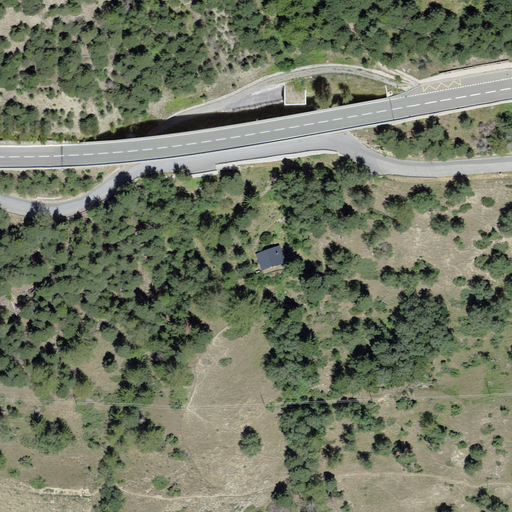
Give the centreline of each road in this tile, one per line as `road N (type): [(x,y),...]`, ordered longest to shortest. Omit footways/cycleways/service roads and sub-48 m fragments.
road 1 (unclassified): [(0,200),(65,210),(139,169),(324,141),(409,169),(511,163)]
road 2 (primary): [(0,156),(176,145),(511,88)]
